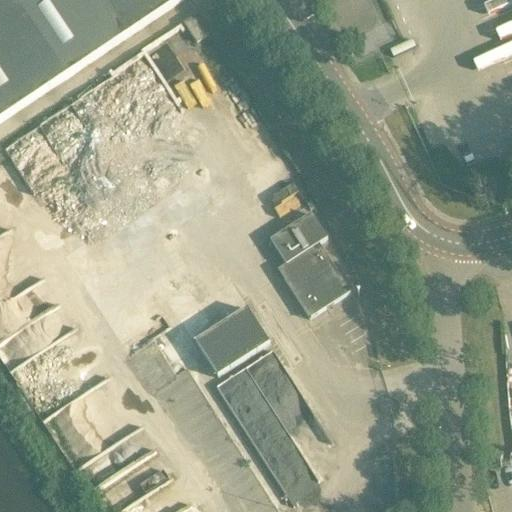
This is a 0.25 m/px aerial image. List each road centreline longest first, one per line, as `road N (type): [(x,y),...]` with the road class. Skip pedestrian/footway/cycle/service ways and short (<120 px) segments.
road 1 (unknown): [(352,392),(312,379),(276,331),(203,168),(187,153),(138,161),(62,239),(72,275),(206,511)]
road 2 (tertiary): [(445,240),(407,210),(270,0)]
road 3 (unclassified): [(456,511),(445,240)]
road 4 (unknown): [(300,511),(345,460),(352,392)]
